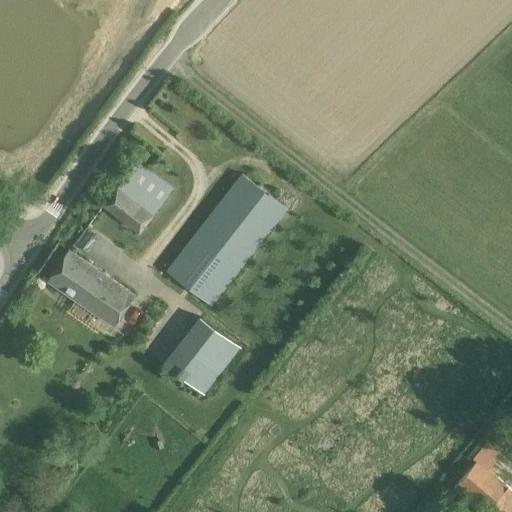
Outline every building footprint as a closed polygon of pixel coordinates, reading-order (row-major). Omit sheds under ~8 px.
[(146,151),(141,157),(146,160),(150,154),(146,151)] [(138,160),(104,203),(140,231),(174,187),(138,160)] [(242,172),(167,270),(213,306),(289,208),(242,172)] [(69,248),(48,280),(115,325),(136,294),(69,248)] [(200,319),(165,367),(204,395),(239,348),(200,319)] [(477,460),(454,488),(482,511),(511,511),(511,489),(488,469),(477,460)]
